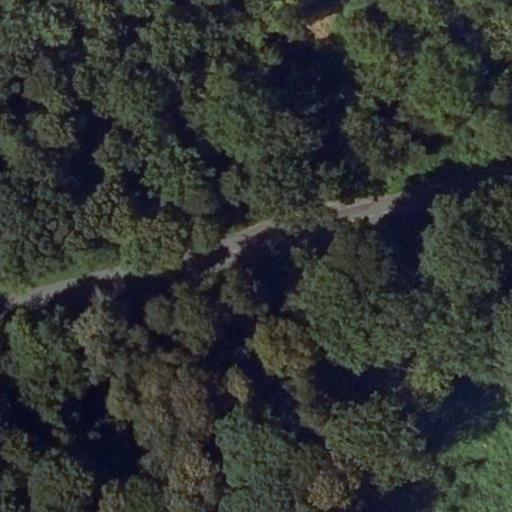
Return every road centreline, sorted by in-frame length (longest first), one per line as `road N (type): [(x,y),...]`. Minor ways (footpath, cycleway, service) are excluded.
road 1 (primary): [(0,294),(346,194),(511,172)]
road 2 (track): [(346,194),(344,0)]
